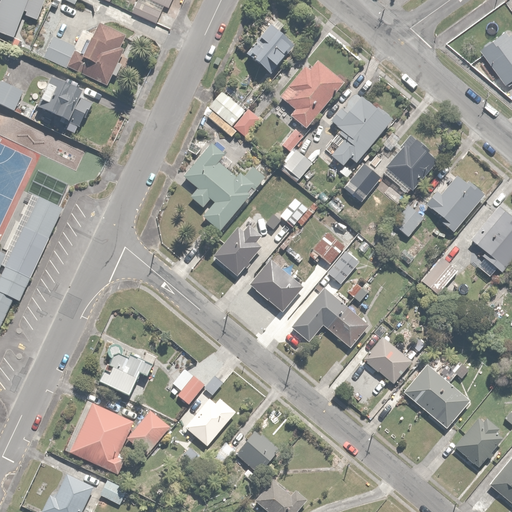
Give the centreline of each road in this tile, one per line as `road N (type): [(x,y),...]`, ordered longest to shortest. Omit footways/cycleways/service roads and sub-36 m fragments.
road 1 (residential): [(106,237),(447,511)]
road 2 (residential): [(106,237),(221,0)]
road 3 (residential): [(0,461),(106,237)]
road 4 (residential): [(395,39),(511,137)]
